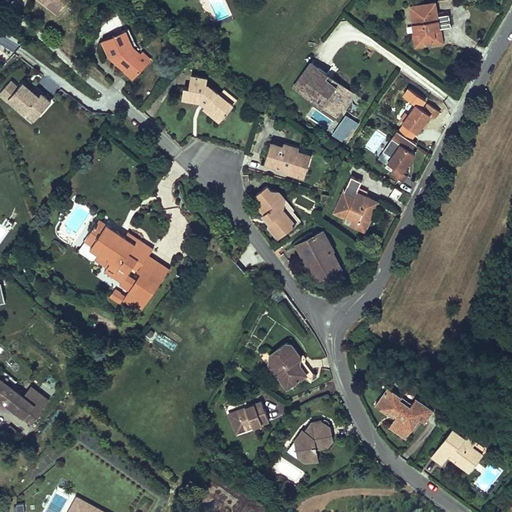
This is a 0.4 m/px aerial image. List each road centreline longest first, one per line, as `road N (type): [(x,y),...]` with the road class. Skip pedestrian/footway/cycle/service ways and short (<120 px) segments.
road 1 (residential): [(328,324),(372,295),(511,20)]
road 2 (residential): [(108,93),(213,190),(328,324)]
road 3 (residential): [(328,324),(367,434),(456,511)]
